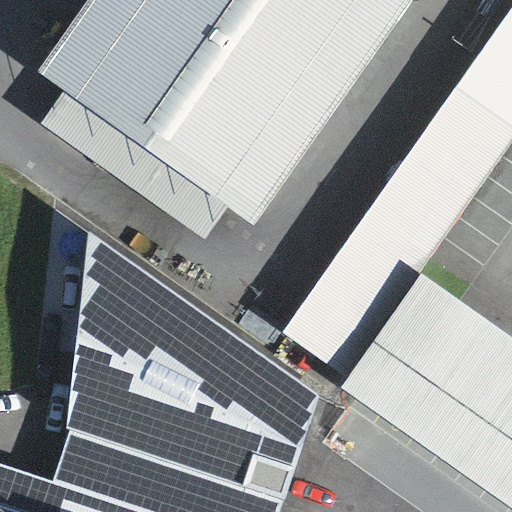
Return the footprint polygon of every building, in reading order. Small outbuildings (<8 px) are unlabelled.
[(394,0),(74,0),(39,50),(251,201),(394,0)] [(511,146),(511,28),(289,346),(345,385),(511,146)] [(71,429),(53,481),(145,511),(281,511),(320,396),(89,231),(67,428),(71,429)] [(511,511),(511,359),(421,296),(348,399),(510,511),(511,511)] [(145,511),(53,481),(0,463),(0,511),(145,511)]
